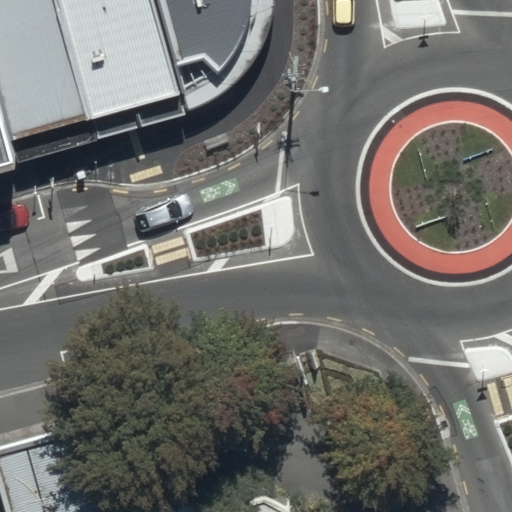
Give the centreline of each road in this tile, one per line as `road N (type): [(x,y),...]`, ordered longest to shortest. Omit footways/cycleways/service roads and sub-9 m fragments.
road 1 (tertiary): [(0,301),(343,204)]
road 2 (tertiary): [(485,294),(448,298),(411,289),(379,269),(355,239),(343,204)]
road 3 (tertiary): [(343,204),(344,160),(362,119),(394,89),(435,73)]
